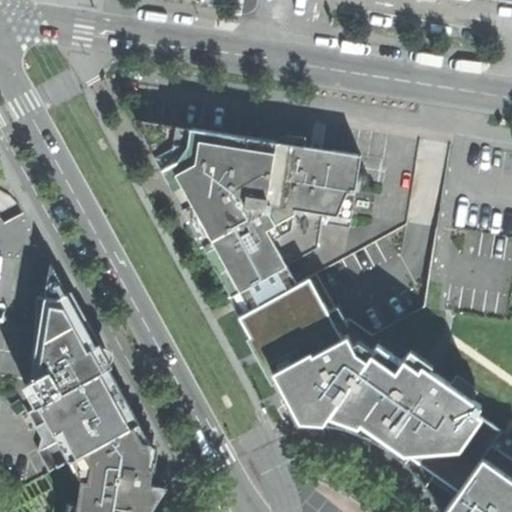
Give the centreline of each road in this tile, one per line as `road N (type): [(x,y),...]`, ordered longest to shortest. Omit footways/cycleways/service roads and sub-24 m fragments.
road 1 (tertiary): [(0,52),(249,511)]
road 2 (unclassified): [(511,97),(0,18)]
